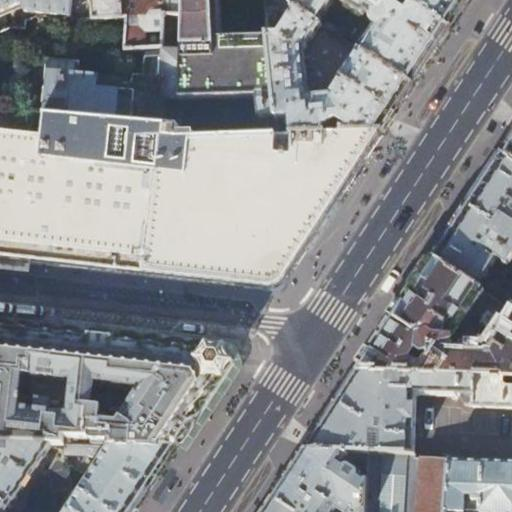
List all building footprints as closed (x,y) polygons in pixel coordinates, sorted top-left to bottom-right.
[(0,0),(0,32),(11,28),(26,28),(26,21),(40,15),(72,18),(74,0),(0,0)] [(183,0),(74,0),(72,18),(71,21),(126,20),(125,52),(147,51),(162,50),(163,18),(183,18),(183,0)] [(182,50),(180,100),(276,98),(270,38),(223,40),(221,0),(183,0),(183,18),(182,50)] [(266,0),(267,10),(284,9),(294,8),(299,0),(266,0)] [(299,0),(294,8),(300,11),(320,25),(335,0),(338,0),(363,17),(365,14),(372,18),(372,21),(373,23),(374,25),(376,27),(371,35),(366,32),(363,32),(358,40),(364,44),(360,51),(414,87),(435,55),(451,30),(413,5),(407,13),(387,0),(299,0)] [(404,0),(413,5),(451,30),(470,0),(404,0)] [(284,9),(267,10),(268,23),(284,21),(284,9)] [(322,26),(320,25),(300,11),(282,38),(270,38),(276,98),(279,120),(292,118),(294,138),(326,137),(326,128),(328,129),(337,122),(347,128),(342,136),(383,134),(389,125),(414,87),(360,51),(330,97),(311,98),(305,52),(322,26)] [(164,100),(180,100),(182,50),(162,50),(147,51),(144,77),(134,77),(127,83),(94,80),(94,74),(72,71),(60,70),(61,61),(22,57),(17,114),(163,129),(164,100)] [(73,62),(61,61),(60,70),(72,71),(73,62)] [(0,112),(0,259),(28,263),(264,289),(272,289),(277,288),(279,287),(283,284),(288,279),(383,134),(342,136),(326,137),(294,138),(281,139),(179,142),(180,130),(163,129),(17,114),(0,112)] [(511,137),(501,154),(511,161),(511,137)] [(511,161),(501,154),(461,215),(432,259),(479,288),(499,258),(508,264),(511,258),(511,161)] [(511,309),(479,288),(432,259),(408,296),(388,326),(357,374),(506,378),(511,378),(511,309)] [(50,331),(0,325),(0,442),(54,444),(65,444),(176,449),(179,446),(183,439),(232,365),(225,351),(178,346),(98,337),(50,331)] [(306,452),(368,454),(368,511),(511,511),(511,386),(510,386),(507,383),(506,378),(357,374),(312,442),(306,452)] [(0,511),(8,511),(54,444),(0,442),(0,511)] [(135,511),(157,479),(176,449),(65,444),(64,455),(87,455),(101,461),(65,511),(135,511)] [(288,478),(274,499),(270,505),(265,511),(335,511),(338,509),(342,511),(368,511),(368,454),(306,452),(288,478)]
